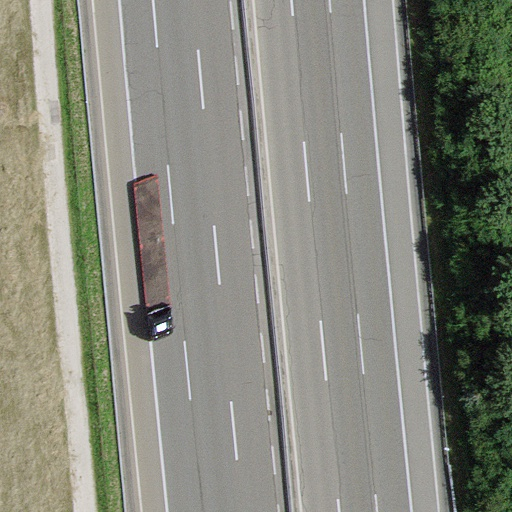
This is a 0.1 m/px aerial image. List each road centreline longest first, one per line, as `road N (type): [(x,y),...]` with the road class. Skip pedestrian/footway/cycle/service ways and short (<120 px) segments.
road 1 (motorway): [(175,0),(223,511)]
road 2 (motorway): [(356,511),(309,0)]
road 3 (track): [(87,511),(42,0)]
